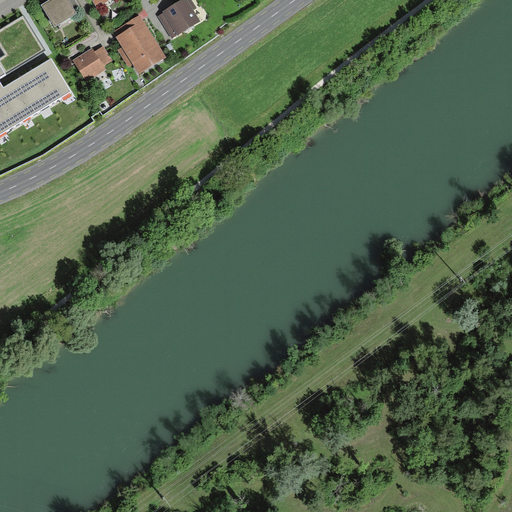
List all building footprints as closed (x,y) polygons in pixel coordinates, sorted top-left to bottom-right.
[(53,0),(51,1),(41,7),(54,29),(77,16),(74,11),(66,0),(53,0)] [(74,0),(66,0),(74,11),(80,8),(74,0)] [(186,0),(184,0),(163,13),(163,14),(169,23),(177,36),(178,37),(201,23),(193,11),(197,9),(190,0),(186,0)] [(169,23),(163,14),(158,17),(172,39),(177,36),(169,23)] [(24,17),(0,31),(0,47),(5,57),(0,59),(0,65),(0,66),(6,77),(45,54),(24,17)] [(140,17),(114,34),(117,38),(116,39),(122,48),(118,51),(129,68),(133,66),(140,76),(167,59),(140,17)] [(104,47),(95,53),(103,67),(113,62),(104,47)] [(92,49),(73,61),(87,83),(106,71),(103,67),(95,53),(92,49)] [(0,66),(0,93),(0,94),(0,93),(0,138),(71,96),(51,62),(4,91),(0,84),(0,80),(6,77),(0,66)]
